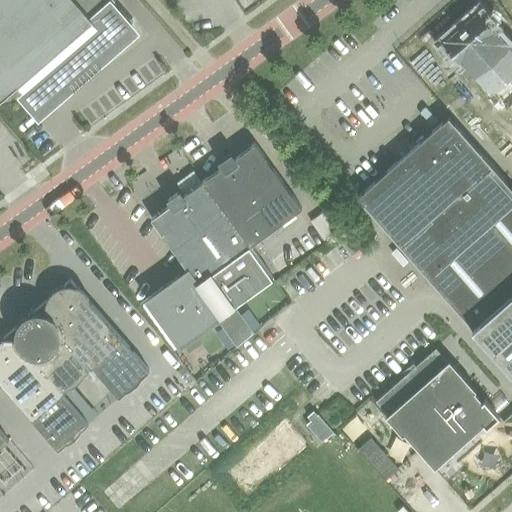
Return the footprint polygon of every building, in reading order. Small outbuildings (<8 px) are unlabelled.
[(115,1),(116,0),(115,0),(0,0),(0,100),(30,74),(55,102),(118,48),(112,41),(133,22),(115,1)] [(436,129),(359,197),(511,371),(511,187),(460,129),(449,117),(436,129)] [(198,282),(221,314),(221,315),(273,277),(250,245),(302,207),(255,143),(236,157),(232,151),(219,161),(222,166),(184,194),(180,189),(167,198),(171,204),(151,218),(189,269),(198,282)] [(221,314),(198,282),(189,269),(148,298),(181,344),(221,314)] [(0,380),(61,451),(91,425),(62,392),(93,365),(122,398),(151,372),(71,279),(64,284),(63,284),(59,286),(57,287),(55,289),(52,290),(51,292),(49,295),(48,297),(47,300),(4,337),(1,338),(0,337),(0,380)] [(485,398),(483,400),(477,393),(479,392),(450,359),(448,360),(436,347),(376,400),(388,413),(386,415),(403,434),(404,432),(435,467),(474,433),(477,436),(500,415),(485,398)] [(0,446),(8,439),(0,429),(0,446)] [(379,446),(367,457),(386,478),(398,467),(379,446)]
